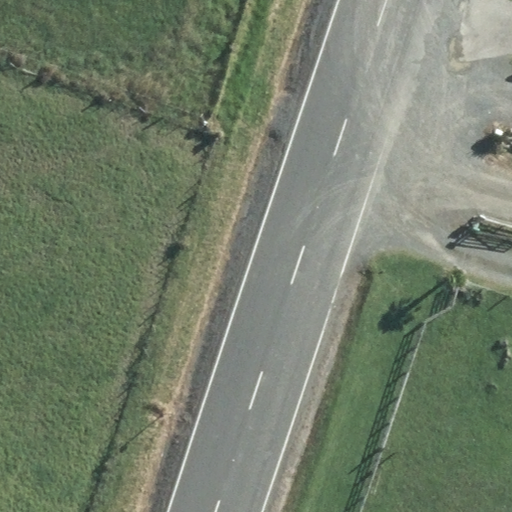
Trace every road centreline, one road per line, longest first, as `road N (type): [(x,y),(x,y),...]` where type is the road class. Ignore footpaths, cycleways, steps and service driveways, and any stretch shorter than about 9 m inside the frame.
road 1 (tertiary): [(391,0),(224,511)]
road 2 (unknown): [(334,183),(511,235)]
